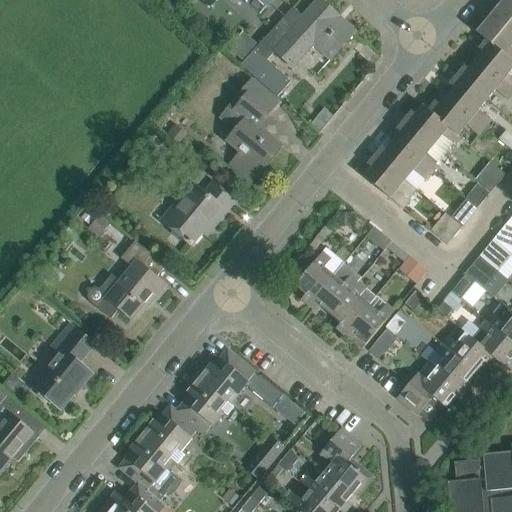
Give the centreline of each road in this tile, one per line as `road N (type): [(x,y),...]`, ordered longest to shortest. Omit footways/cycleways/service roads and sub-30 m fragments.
road 1 (residential): [(225,288),(423,43)]
road 2 (residential): [(38,511),(225,288)]
road 3 (residential): [(403,475),(400,444),(381,416),(225,288)]
road 4 (residential): [(403,475),(421,472),(491,386),(511,382)]
